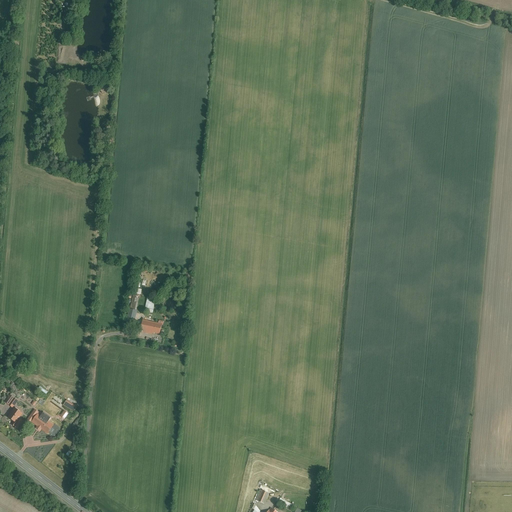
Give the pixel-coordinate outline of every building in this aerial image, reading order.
[(99,91),(103,95),(112,87),(108,82),(99,91)] [(154,311),(156,298),(150,297),(149,305),(147,305),(146,310),(154,311)] [(137,301),(130,300),(127,321),(133,322),(137,301)] [(150,319),(142,317),(139,331),(158,335),(160,323),(149,321),(150,319)] [(3,403),(10,407),(14,400),(8,396),(3,403)] [(14,427),(17,422),(22,415),(14,409),(8,417),(11,419),(9,423),(14,427)] [(32,423),(33,421),(48,433),(53,427),(38,415),(35,412),(36,411),(33,409),(26,418),(32,423)] [(67,450),(64,454),(70,458),(73,454),(67,450)] [(267,493),(259,489),(254,499),(262,503),(267,493)] [(282,499),(279,504),(290,510),(293,505),(282,499)]
